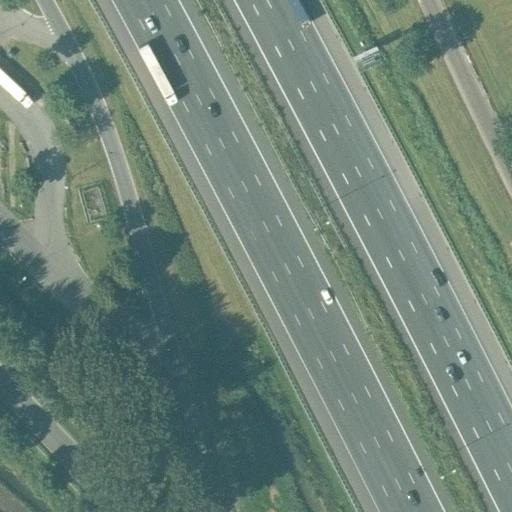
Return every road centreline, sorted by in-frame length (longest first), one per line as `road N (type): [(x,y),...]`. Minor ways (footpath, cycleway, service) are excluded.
road 1 (motorway): [(141,0),(409,511)]
road 2 (motorway): [(511,469),(267,0)]
road 3 (motorway): [(0,372),(126,511)]
